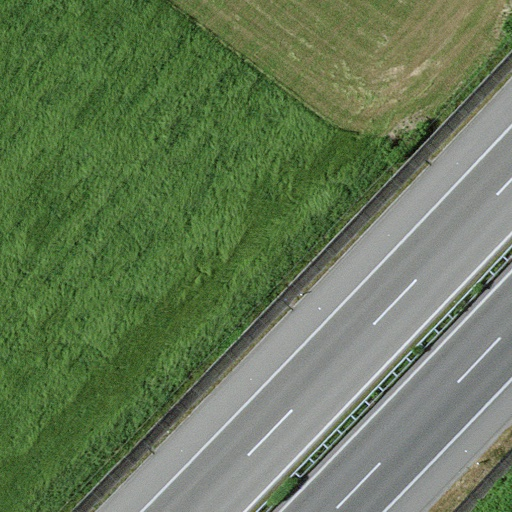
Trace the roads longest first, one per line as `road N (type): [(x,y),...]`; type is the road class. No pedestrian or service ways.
road 1 (motorway): [(511,178),(192,511)]
road 2 (motorway): [(331,511),(511,325)]
